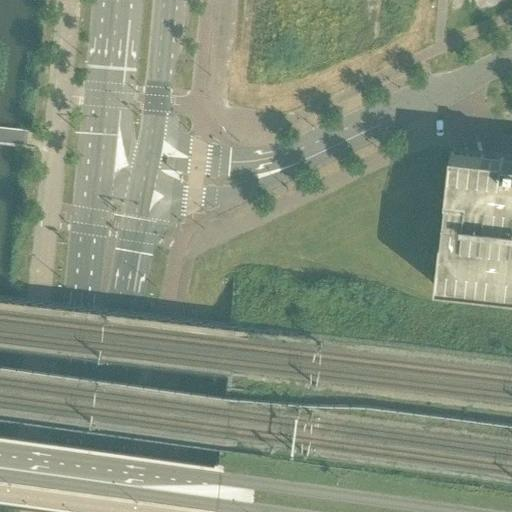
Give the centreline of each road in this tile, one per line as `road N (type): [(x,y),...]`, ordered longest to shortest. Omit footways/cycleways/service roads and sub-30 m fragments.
road 1 (secondary): [(459,511),(0,449)]
road 2 (residential): [(143,168),(228,181),(287,168),(511,57)]
road 3 (secondary): [(97,163),(72,439),(78,511)]
road 4 (secondary): [(117,511),(110,433),(143,168)]
road 5 (secondary): [(0,474),(272,511)]
road 6 (secondary): [(143,168),(166,0)]
road 7 (secondary): [(113,0),(97,163)]
